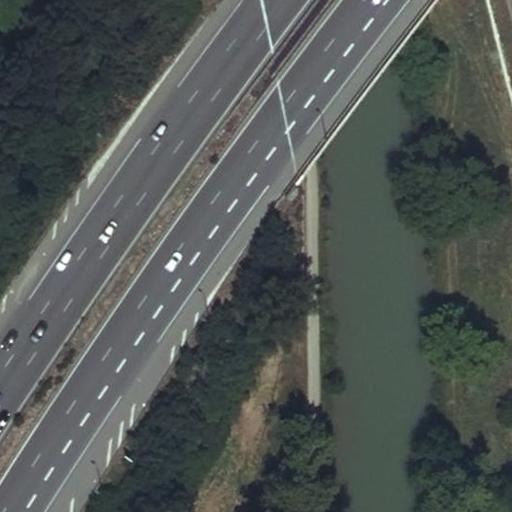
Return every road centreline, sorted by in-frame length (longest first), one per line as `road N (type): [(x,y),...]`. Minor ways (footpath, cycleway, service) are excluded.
road 1 (motorway): [(13,511),(368,0)]
road 2 (motorway): [(269,0),(0,384)]
